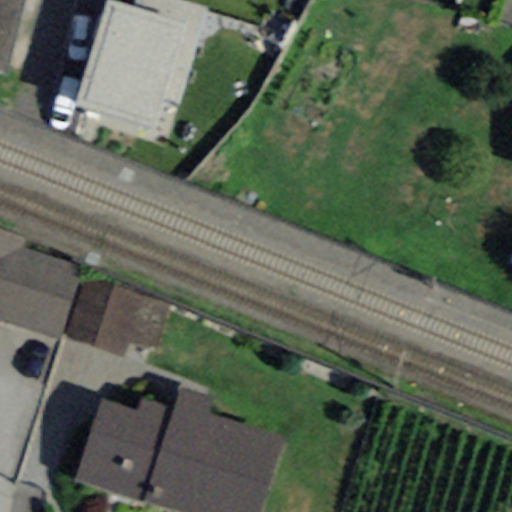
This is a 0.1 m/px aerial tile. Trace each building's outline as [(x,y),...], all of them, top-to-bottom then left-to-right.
[(0,0),(0,73),(5,74),(23,0),(0,0)] [(180,0),(134,0),(133,6),(111,0),(105,0),(74,107),(155,130),(164,99),(179,103),(207,8),(180,0)] [(0,233),(0,312),(23,248),(25,242),(0,233)] [(82,269),(23,248),(0,312),(0,322),(56,342),(82,269)] [(66,339),(123,356),(126,344),(141,297),(84,280),(66,339)] [(169,306),(141,297),(126,344),(154,353),(169,306)] [(76,482),(172,511),(261,511),(284,438),(208,415),(213,399),(179,388),(173,408),(142,398),(137,412),(101,400),(76,482)]
